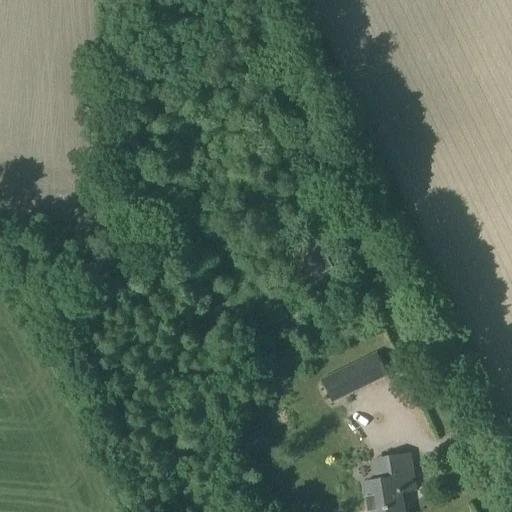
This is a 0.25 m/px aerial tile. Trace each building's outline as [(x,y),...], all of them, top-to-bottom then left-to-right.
[(330,269),(323,258),(309,232),(298,239),(301,243),(318,275),(325,271),(330,269)] [(399,355),(390,335),(375,343),(385,362),(399,355)] [(332,372),(343,395),(361,387),(350,363),(332,372)] [(262,433),(239,442),(245,455),(267,445),(262,433)] [(367,511),(402,511),(400,495),(416,493),(409,456),(383,460),(384,470),(374,472),(376,482),(363,484),(367,511)]
